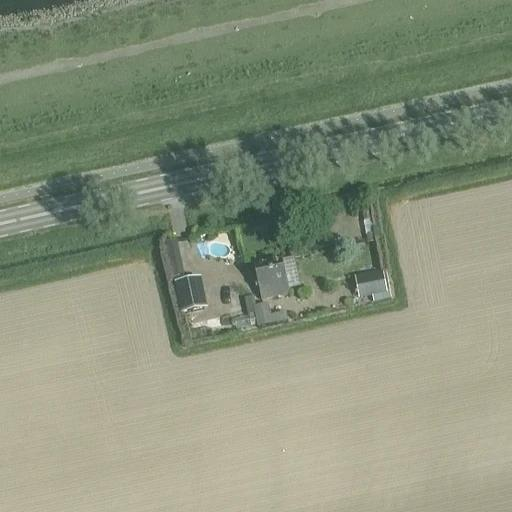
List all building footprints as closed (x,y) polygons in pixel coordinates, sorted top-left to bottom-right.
[(371,212),(362,213),(363,224),(372,222),(371,212)] [(167,247),(176,288),(181,317),(203,313),(197,284),(187,286),(178,245),(167,247)] [(242,250),(238,251),(244,273),(248,272),(242,250)] [(289,298),(282,265),(254,271),(262,304),(289,298)] [(386,276),(356,281),(359,301),(371,299),(372,302),(373,306),(391,303),(390,298),(386,276)] [(255,318),(250,319),(252,330),(258,329),(258,330),(259,331),(289,324),(288,322),(287,316),(272,319),(269,307),(257,310),(254,311),(255,317),(255,318)]
